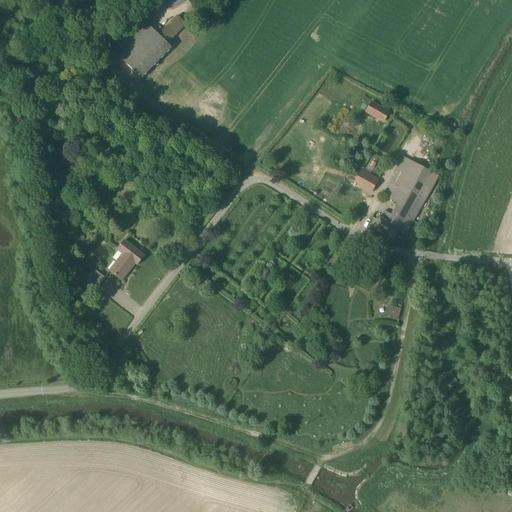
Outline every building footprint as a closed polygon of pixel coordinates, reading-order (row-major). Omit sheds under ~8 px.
[(169,42),(170,42),(186,25),(177,16),(160,33),(169,42)] [(141,78),(148,71),(172,47),(142,19),(112,50),(141,78)] [(81,53),(103,30),(92,20),(71,43),(81,53)] [(365,112),(384,123),(390,112),(371,101),(365,112)] [(431,173),(406,159),(384,196),(398,205),(387,223),(380,218),(374,229),(393,240),(398,231),(405,235),(431,189),(438,177),(431,173)] [(374,190),(380,180),(362,170),(356,180),(374,190)] [(137,265),(144,256),(124,241),(117,249),(124,254),(110,272),(122,281),(135,263),(137,265)] [(67,247),(67,248),(58,260),(56,262),(68,271),(79,256),(67,247)] [(97,289),(105,278),(95,270),(86,281),(97,289)] [(399,319),(401,309),(388,306),(385,316),(399,319)]
